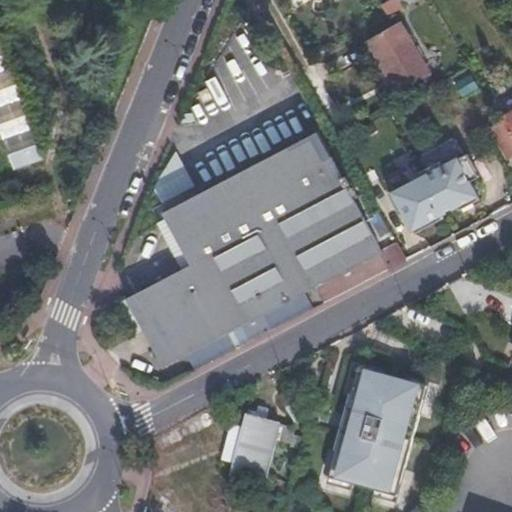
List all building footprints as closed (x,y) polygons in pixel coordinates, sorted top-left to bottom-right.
[(369,39),(398,92),(430,74),(400,21),(369,39)] [(43,158),(0,37),(0,134),(12,169),(43,158)] [(511,108),(499,116),(500,117),(486,126),(504,159),(511,154),(511,108)] [(164,366),(183,355),(302,291),(381,249),(319,132),(163,213),(189,264),(128,297),(144,329),(164,366)] [(418,179),(437,216),(452,207),(454,211),(474,201),(466,183),(475,178),(463,155),(438,168),(435,162),(415,173),(418,179)] [(418,179),(386,196),(395,216),(400,214),(411,234),(438,220),(418,179)] [(183,355),(192,373),(312,310),(302,291),(183,355)] [(132,336),(144,329),(128,297),(115,303),(132,336)] [(382,374),(359,368),(352,395),(349,394),(333,451),(335,452),(327,478),(350,485),(351,480),(374,486),(372,491),(395,498),(427,387),(404,381),(403,386),(380,379),(382,374)] [(229,481),(264,490),(281,427),(245,419),(229,481)]
